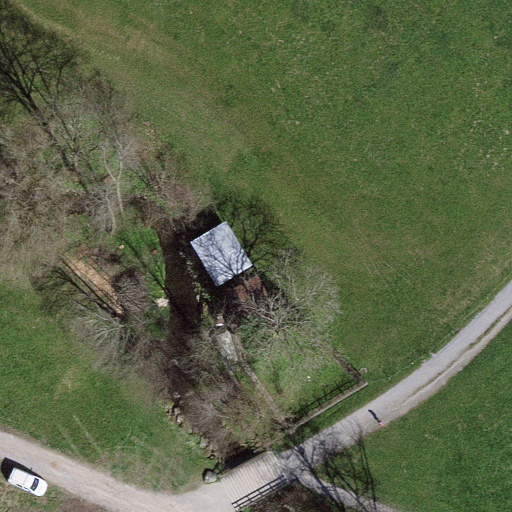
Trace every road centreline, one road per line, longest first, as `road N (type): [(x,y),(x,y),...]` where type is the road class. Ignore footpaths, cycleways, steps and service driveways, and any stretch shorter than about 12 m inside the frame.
road 1 (track): [(279,466),(434,369),(511,292)]
road 2 (track): [(154,511),(0,447)]
